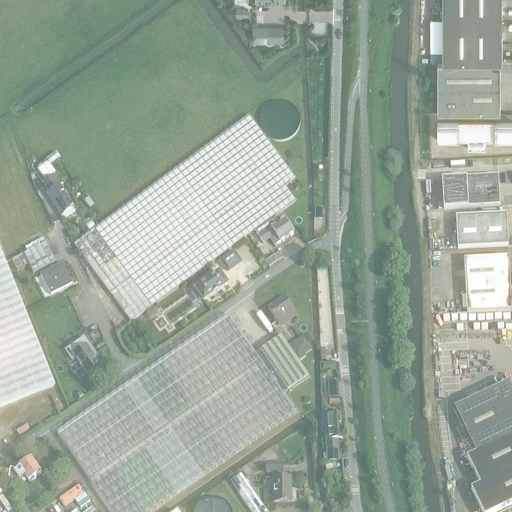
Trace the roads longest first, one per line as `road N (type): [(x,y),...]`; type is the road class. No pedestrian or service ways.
road 1 (unclassified): [(333,240),(238,292),(0,459)]
road 2 (unclassified): [(333,240),(357,511)]
road 3 (unclassified): [(338,0),(333,240)]
